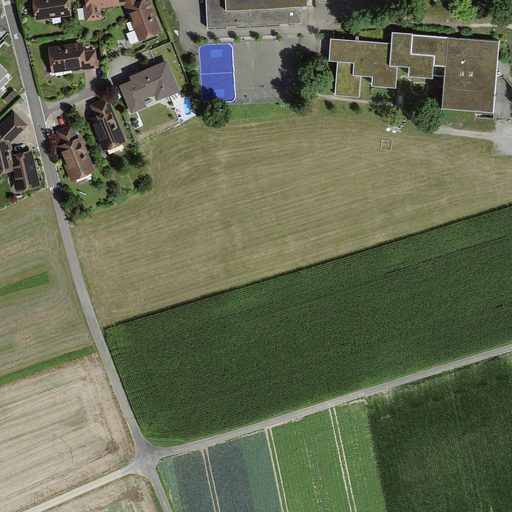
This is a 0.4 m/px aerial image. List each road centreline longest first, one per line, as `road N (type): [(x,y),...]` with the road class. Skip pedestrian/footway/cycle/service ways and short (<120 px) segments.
road 1 (residential): [(511,346),(145,460)]
road 2 (residential): [(36,112),(94,328),(145,460)]
road 3 (residential): [(145,460),(27,511)]
